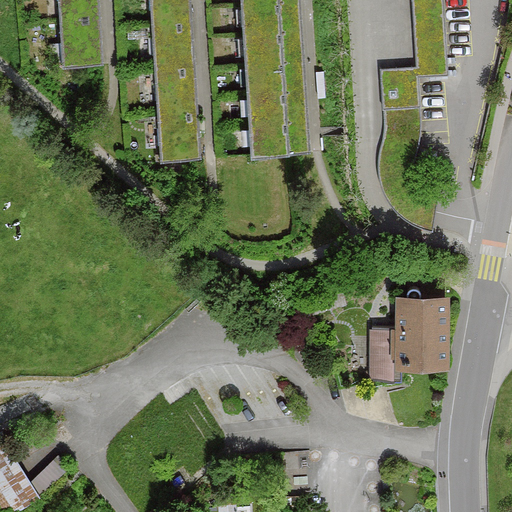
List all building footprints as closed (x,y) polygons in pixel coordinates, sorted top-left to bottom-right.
[(99,0),(65,0),(65,22),(99,22),(99,0)] [(195,0),(161,0),(162,27),(195,26),(195,0)] [(301,0),(244,0),(246,10),(302,6),(301,0)] [(412,0),(417,63),(380,66),(383,106),(421,104),(419,74),(446,72),(441,0),(412,0)] [(302,6),(246,10),(248,41),(304,37),(302,6)] [(99,22),(65,22),(65,63),(99,63),(99,22)] [(195,26),(162,27),(162,68),(196,68),(195,26)] [(304,37),(248,41),(250,72),(306,68),(304,37)] [(196,68),(162,68),(162,109),(196,109),(196,68)] [(306,68),(250,72),(252,104),(309,99),(306,68)] [(309,99),(252,104),(255,135),(311,131),(309,99)] [(421,104),(383,106),(384,132),(379,153),(378,174),(387,198),(401,215),(418,225),(434,230),(439,193),(424,187),(413,171),(415,153),(419,135),(421,104)] [(196,109),(162,109),(162,151),(196,151),(196,109)] [(311,131),(255,135),(257,166),(313,162),(311,131)] [(450,296),(393,294),(392,327),(369,326),(368,379),(392,380),(392,368),(448,370),(450,296)] [(6,511),(39,493),(6,436),(0,439),(0,500),(6,511)] [(36,469),(48,482),(69,462),(57,450),(36,469)]
